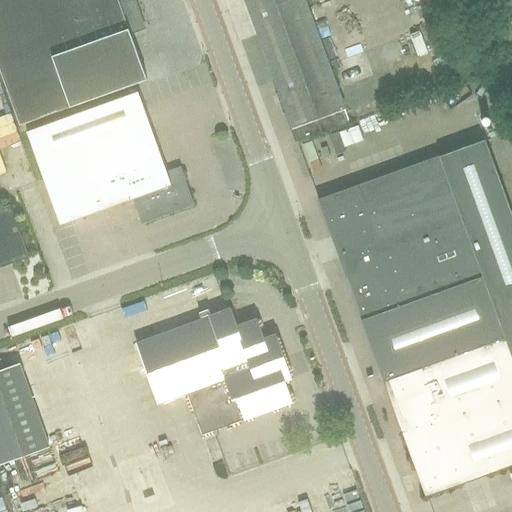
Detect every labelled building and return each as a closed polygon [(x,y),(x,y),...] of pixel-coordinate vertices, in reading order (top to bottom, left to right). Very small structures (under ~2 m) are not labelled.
[(134,0),(133,0),(130,1),(120,4),(118,0),(0,0),(0,70),(20,126),(70,107),(145,80),(129,34),(145,28),(134,0)] [(349,120),(345,109),(305,0),(246,0),(280,91),(279,91),(296,139),(349,120)] [(60,225),(133,199),(141,222),(192,204),(179,167),(166,171),(138,91),(27,131),(60,225)] [(511,212),(486,140),(440,156),(440,155),(319,199),(360,313),(385,381),(405,436),(427,496),(511,465),(511,212)] [(0,266),(28,257),(9,204),(0,207),(0,266)] [(203,296),(225,287),(220,275),(199,284),(203,296)] [(187,393),(202,435),(245,419),(292,402),(284,380),(291,378),(275,335),(269,338),(264,340),(256,319),(236,326),(230,308),(209,316),(209,317),(136,343),(158,403),(187,393)] [(0,465),(49,448),(19,364),(0,370),(0,465)] [(333,493),(339,511),(352,511),(344,489),(333,493)] [(38,505),(52,500),(48,490),(34,496),(38,505)] [(308,511),(322,511),(320,502),(307,506),(308,511)]
